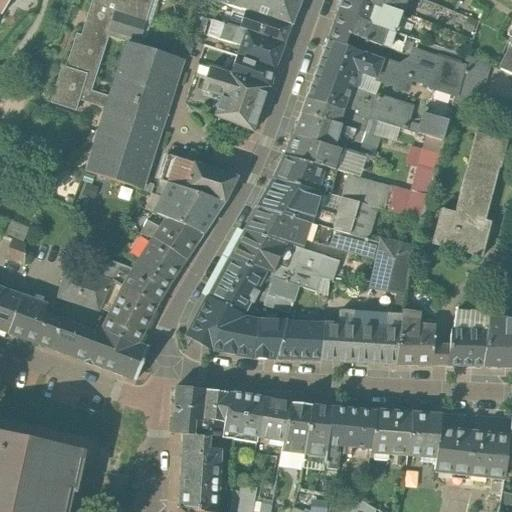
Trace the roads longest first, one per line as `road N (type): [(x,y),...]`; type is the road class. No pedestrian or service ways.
road 1 (residential): [(162,361),(323,0)]
road 2 (residential): [(511,391),(230,377),(162,361)]
road 3 (residential): [(155,399),(0,342)]
